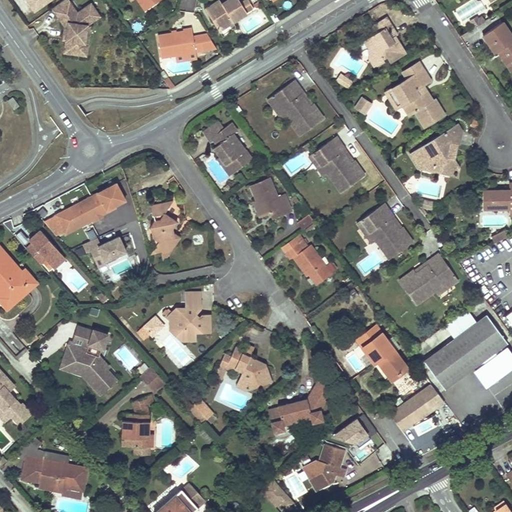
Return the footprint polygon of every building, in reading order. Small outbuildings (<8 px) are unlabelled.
[(26,0),(34,10),(47,0),(26,0)] [(89,26),(101,16),(92,3),(78,13),(68,0),(64,0),(52,8),(66,27),(66,29),(69,30),(67,40),(66,53),(81,55),(83,46),(86,46),(89,26)] [(136,0),(145,11),(160,0),(136,0)] [(216,29),(223,25),(230,20),(232,24),(246,15),(239,4),(236,0),(231,0),(221,6),(219,2),(205,11),(216,29)] [(244,0),(239,4),(246,15),(253,11),(246,0),(244,0)] [(390,26),(383,15),(368,25),(372,33),(365,37),(369,45),(366,46),(371,54),(366,57),(371,66),(380,60),(377,57),(378,54),(380,53),(386,61),(401,51),(391,34),(389,35),(386,37),(382,30),(385,28),(390,26)] [(463,24),(466,29),(481,20),(478,15),(463,24)] [(216,29),(218,33),(232,24),(230,20),(223,25),(216,29)] [(511,42),(498,22),(479,35),(491,52),(493,50),(507,71),(511,67),(511,42)] [(393,33),(390,26),(385,28),(389,35),(391,34),(393,33)] [(217,49),(208,35),(200,36),(201,39),(194,40),(192,31),(192,30),(158,35),(161,57),(173,56),(174,62),(196,59),(195,52),(217,49)] [(199,30),(192,31),(194,40),(201,39),(200,36),(199,30)] [(415,61),(400,70),(405,78),(420,68),(415,61)] [(426,79),(420,68),(405,78),(388,87),(398,103),(404,114),(411,110),(420,125),(440,113),(431,98),(428,100),(418,83),(426,79)] [(353,82),(341,74),(336,81),(348,90),(353,82)] [(302,94),(293,81),(268,99),(271,104),(276,102),(286,117),(299,136),(322,119),(311,105),(310,106),(308,107),(299,95),(302,94)] [(381,92),(391,108),(398,103),(388,87),(381,92)] [(302,94),(299,95),(308,107),(310,106),(302,94)] [(364,101),(357,96),(351,104),(358,109),(364,101)] [(14,111),(20,106),(13,97),(8,102),(14,111)] [(364,101),(358,109),(361,111),(366,102),(364,101)] [(276,102),(271,104),(282,120),(286,117),(276,102)] [(236,130),(229,122),(221,128),(217,121),(203,129),(211,139),(214,137),(218,142),(222,148),(218,152),(220,155),(233,171),(252,156),(233,132),(236,130)] [(453,123),(408,151),(418,168),(428,170),(430,162),(437,164),(441,170),(451,164),(448,158),(452,142),(454,142),(457,131),(453,123)] [(343,151),(334,138),(309,156),(313,161),(316,158),(328,174),(341,192),(363,176),(353,161),(352,162),(349,164),(340,153),(343,151)] [(222,148),(218,142),(214,146),(218,152),(222,148)] [(311,147),(308,142),(302,147),(305,152),(311,147)] [(343,151),(340,153),(349,164),(352,162),(343,151)] [(403,154),(411,166),(418,168),(408,151),(403,154)] [(231,173),(233,171),(220,155),(218,156),(231,173)] [(316,158),(313,161),(324,177),(328,174),(316,158)] [(430,162),(428,170),(441,174),(452,176),(454,167),(451,164),(441,170),(437,164),(430,162)] [(266,176),(248,184),(254,199),(261,216),(269,212),(280,208),(282,213),(290,210),(282,192),(275,196),(266,176)] [(124,199),(115,182),(90,196),(100,214),(107,211),(106,209),(124,199)] [(482,190),(481,211),(507,211),(511,210),(511,183),(508,184),(508,190),(482,190)] [(100,214),(90,196),(54,215),(65,234),(93,218),(94,221),(102,216),(100,214)] [(250,200),(257,217),(261,216),(254,199),(250,200)] [(174,227),(177,221),(165,213),(174,201),(151,205),(154,221),(151,226),(156,247),(152,254),(162,252),(164,263),(181,237),(175,233),(174,227)] [(391,216),(382,203),(356,222),(361,228),(365,226),(375,240),(388,258),(411,242),(400,227),(399,228),(397,230),(388,218),(391,216)] [(269,212),(271,218),(282,213),(280,208),(269,212)] [(297,221),(302,228),(313,219),(308,213),(297,221)] [(391,216),(388,218),(397,230),(399,228),(391,216)] [(365,226),(361,228),(372,243),(375,240),(365,226)] [(31,242),(25,248),(40,264),(45,259),(54,268),(65,258),(40,229),(29,239),(31,242)] [(491,235),(494,241),(505,236),(502,230),(491,235)] [(125,251),(118,236),(99,245),(96,237),(81,244),(85,252),(89,250),(97,267),(106,263),(105,261),(125,251)] [(297,241),(293,236),(280,246),(283,251),(297,241)] [(289,258),(292,256),(302,271),(305,269),(308,274),(314,283),(328,273),(320,262),(307,244),(306,244),(301,238),(297,241),(283,251),(289,258)] [(0,301),(1,302),(5,307),(34,282),(23,269),(21,271),(0,247),(0,301)] [(457,280),(438,254),(426,263),(427,265),(416,274),(414,271),(413,270),(399,281),(416,305),(433,292),(449,281),(451,284),(457,280)] [(320,262),(328,273),(335,268),(327,257),(320,262)] [(127,258),(110,265),(115,276),(131,269),(127,258)] [(426,263),(414,271),(416,274),(427,265),(426,263)] [(374,275),(378,279),(384,275),(380,270),(374,275)] [(45,286),(56,297),(63,290),(52,279),(45,286)] [(449,281),(433,292),(436,295),(451,284),(449,281)] [(169,327),(174,327),(180,327),(180,338),(195,338),(195,331),(210,330),(210,313),(201,313),(197,318),(194,314),(200,308),(200,290),(184,291),(184,303),(187,306),(181,312),(176,306),(170,312),(166,307),(162,311),(168,317),(169,327)] [(153,316),(142,326),(151,336),(162,326),(153,316)] [(492,379),(503,373),(511,366),(511,358),(505,349),(502,350),(501,348),(506,344),(486,316),(423,361),(444,390),(474,367),(476,370),(475,371),(483,383),(492,379)] [(392,381),(397,388),(402,394),(418,382),(376,325),(371,318),(351,332),(357,340),(389,384),(392,381)] [(174,327),(169,327),(180,338),(180,327),(174,327)] [(69,333),(67,340),(79,343),(81,337),(69,333)] [(79,343),(67,340),(63,355),(61,360),(69,362),(73,363),(73,367),(83,369),(89,377),(86,380),(99,394),(115,378),(106,368),(107,366),(97,355),(85,352),(87,345),(79,343)] [(240,351),(232,347),(227,357),(223,365),(237,372),(245,376),(243,379),(249,392),(267,385),(273,383),(270,374),(266,366),(259,369),(253,364),(254,361),(246,357),(251,348),(243,344),(240,351)] [(221,354),(216,366),(222,369),(223,365),(227,357),(221,354)] [(69,362),(61,360),(59,368),(78,373),(81,373),(86,380),(89,377),(83,369),(73,367),(73,363),(69,362)] [(259,369),(266,366),(254,361),(253,364),(259,369)] [(151,391),(164,381),(149,365),(137,375),(151,391)] [(237,372),(223,365),(222,369),(236,376),(237,372)] [(9,393),(15,387),(0,370),(0,406),(4,411),(6,409),(12,416),(19,423),(30,413),(22,404),(21,405),(9,393)] [(243,379),(239,388),(249,392),(243,379)] [(324,399),(331,388),(317,379),(310,390),(324,399)] [(412,423),(444,401),(431,383),(389,413),(398,427),(410,419),(412,423)] [(324,399),(310,390),(306,397),(309,396),(311,403),(317,402),(319,408),(324,399)] [(125,420),(121,420),(120,428),(125,428),(125,445),(150,446),(150,433),(146,432),(146,412),(144,405),(150,402),(147,394),(130,400),(134,412),(125,412),(125,420)] [(310,422),(322,419),(319,408),(317,402),(311,403),(309,396),(306,397),(276,404),(276,406),(279,418),(269,421),(272,431),(283,428),(282,425),(309,417),(310,422)] [(212,414),(199,399),(196,402),(209,417),(212,414)] [(196,402),(188,409),(201,424),(209,417),(196,402)] [(4,411),(0,406),(0,418),(4,423),(12,416),(6,409),(4,411)] [(279,418),(276,406),(266,409),(269,421),(279,418)] [(401,431),(412,423),(410,419),(398,427),(401,431)] [(355,420),(332,436),(339,447),(346,449),(358,441),(360,444),(368,438),(355,420)] [(339,447),(332,436),(324,442),(339,447)] [(358,441),(346,449),(349,453),(361,445),(360,444),(358,441)] [(315,460),(302,467),(311,485),(320,480),(323,486),(331,481),(327,474),(330,472),(331,475),(333,475),(343,478),(346,470),(338,467),(343,451),(324,445),(319,461),(315,460)] [(375,455),(363,461),(369,472),(381,466),(375,455)] [(88,470),(26,457),(22,480),(38,484),(62,488),(83,493),(88,470)] [(272,479),(260,491),(282,511),(283,511),(295,501),(272,479)] [(311,485),(314,490),(323,486),(320,480),(311,485)] [(183,493),(191,486),(188,483),(180,489),(183,493)] [(62,488),(38,484),(37,489),(61,494),(62,488)] [(183,493),(196,508),(204,501),(191,486),(183,493)] [(191,511),(196,508),(183,493),(180,489),(154,511),(191,511)] [(494,511),(504,504),(502,501),(492,508),(494,511)]
